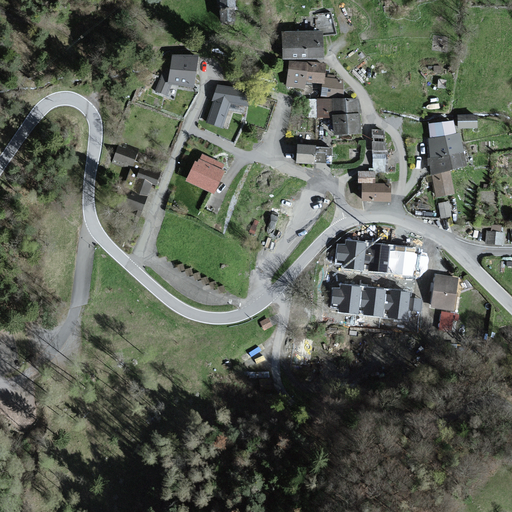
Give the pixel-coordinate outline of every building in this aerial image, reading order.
[(234,0),(220,0),(220,17),(234,17),(234,0)] [(322,58),(321,32),(282,33),(282,59),(322,58)] [(196,57),(172,54),(171,68),(169,84),(172,84),(192,87),(196,57)] [(321,66),(289,62),(287,84),(301,85),(302,77),(320,79),(321,66)] [(167,96),(172,84),(169,84),(171,68),(163,72),(155,92),(167,96)] [(341,81),(324,79),(323,93),(339,95),(341,81)] [(216,81),(205,124),(222,128),(230,99),(245,104),(247,96),(243,88),(216,81)] [(360,98),(309,100),(310,117),(333,116),(360,115),(360,98)] [(333,122),(334,136),(350,135),(360,134),(360,126),(360,115),(333,116),(333,122)] [(479,115),(458,115),(459,128),(479,128),(479,115)] [(454,120),(428,124),(432,174),(450,170),(466,166),(460,133),(456,133),(454,120)] [(385,129),(372,129),(372,171),(386,170),(385,129)] [(137,151),(119,144),(112,164),(130,170),(134,160),(137,151)] [(298,161),(314,162),(314,161),(315,147),(299,145),(298,161)] [(331,148),(315,147),(314,161),(330,162),(331,148)] [(222,165),(203,156),(199,164),(196,163),(188,180),(213,191),(222,172),(219,171),(222,165)] [(145,164),(134,160),(130,170),(123,187),(129,190),(123,205),(140,211),(152,181),(155,183),(159,174),(144,168),(145,164)] [(450,170),(432,174),(436,198),(455,194),(450,170)] [(372,171),(360,171),(359,183),(363,183),(375,183),(375,172),(372,171)] [(375,183),(363,183),(363,201),(391,201),(391,183),(375,183)] [(449,202),(439,203),(441,216),(451,215),(449,202)] [(504,233),(487,232),(487,242),(503,244),(504,233)] [(373,271),(386,272),(386,265),(395,266),(394,273),(399,274),(411,275),(412,265),(422,266),(423,255),(413,254),(414,249),(397,247),(396,251),(388,250),(389,246),(371,244),(371,248),(364,247),(364,243),(347,241),(347,245),(339,244),(337,259),(345,260),(344,267),(349,268),(361,269),(362,262),(369,263),(368,270),(373,271)] [(457,278),(437,276),(433,306),(453,309),(457,278)] [(393,295),(385,294),(385,290),(372,288),(368,288),(367,292),(360,291),(361,287),(348,285),(344,285),(343,289),(335,288),(333,303),(341,304),(341,311),(358,313),(359,306),(365,307),(365,314),(382,316),(383,309),(391,310),(390,317),(407,319),(408,309),(418,311),(419,299),(410,298),(410,293),(398,291),(393,291),(393,295)] [(453,323),(454,309),(440,308),(439,322),(453,323)] [(261,386),(272,384),(271,375),(260,377),(261,386)]
